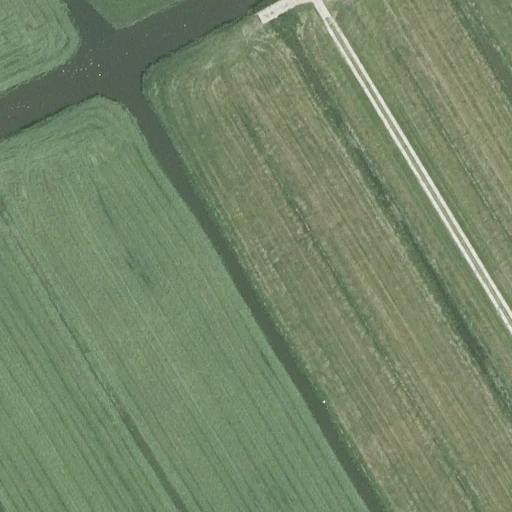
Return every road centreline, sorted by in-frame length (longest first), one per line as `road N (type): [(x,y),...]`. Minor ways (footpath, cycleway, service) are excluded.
road 1 (track): [(511,323),(316,0)]
road 2 (track): [(135,511),(0,287)]
